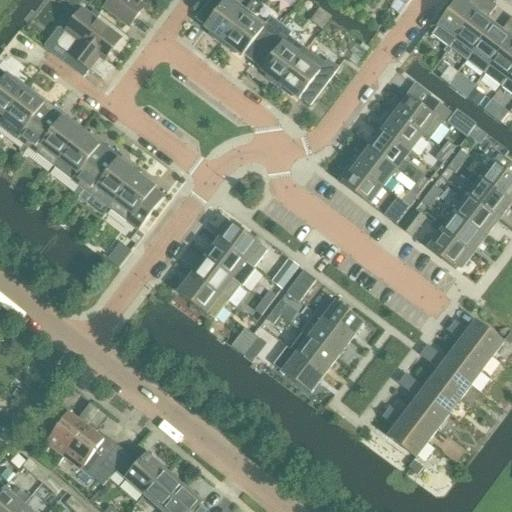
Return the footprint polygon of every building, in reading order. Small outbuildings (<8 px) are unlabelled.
[(144,0),(111,0),(105,10),(130,29),(146,8),(141,5),(144,0)] [(232,0),(211,0),(196,21),(206,28),(205,30),(214,36),(214,41),(222,47),(248,12),(232,0)] [(447,55),(488,0),(486,0),(472,0),(468,6),(460,0),(457,4),(450,5),(439,18),(441,25),(432,36),(447,48),(444,53),(447,55)] [(467,63),(495,27),(487,21),(497,8),(488,0),(447,55),(448,56),(452,51),(467,63)] [(105,62),(122,40),(83,11),(57,46),(69,56),(63,64),(84,80),(100,59),(105,62)] [(272,18),(266,26),(248,12),(222,47),(230,53),(235,52),(243,58),(244,57),(253,64),(282,26),(272,18)] [(484,76),(511,39),(511,19),(502,32),(495,27),(467,63),(484,76)] [(290,38),(293,34),(282,26),(253,64),(263,71),(262,73),(270,79),(271,84),(279,90),(308,51),(290,38)] [(502,89),(511,75),(511,39),(484,76),(502,89)] [(328,61),(326,65),(308,51),(279,90),(287,96),(292,95),(300,101),(301,100),(311,108),(340,70),(328,61)] [(511,75),(502,89),(511,96),(511,75)] [(8,77),(4,81),(0,78),(0,121),(2,123),(28,89),(21,83),(16,83),(8,77)] [(37,100),(36,95),(28,89),(2,123),(0,124),(0,127),(25,146),(20,153),(22,154),(56,110),(46,102),(44,105),(37,100)] [(430,100),(423,109),(409,99),(402,108),(398,105),(391,114),(395,117),(423,138),(429,143),(450,115),(430,100)] [(64,120),(66,117),(56,110),(22,154),(25,156),(29,150),(55,169),(84,131),(76,125),(71,125),(64,120)] [(411,155),(423,138),(395,117),(389,125),(385,123),(379,131),(411,155)] [(92,142),(92,137),(84,131),(55,169),(80,188),(75,195),(78,196),(112,152),(102,144),(99,147),(92,142)] [(377,142),(370,151),(398,172),(411,155),(379,131),(373,139),(377,142)] [(449,157),(456,149),(448,143),(442,151),(449,157)] [(359,157),(353,165),(385,189),(393,178),(396,181),(411,192),(416,186),(400,175),(397,172),(398,172),(370,151),(363,160),(359,157)] [(443,166),(449,157),(442,151),(435,160),(443,166)] [(120,162),(122,159),(112,152),(78,196),(80,198),(85,192),(110,211),(139,173),(132,167),(127,167),(120,162)] [(461,167),(468,158),(461,152),(454,161),(461,167)] [(495,164),(481,181),(511,204),(511,164),(501,156),(495,164)] [(455,175),(461,167),(454,161),(448,169),(455,175)] [(350,176),(343,186),(371,207),(385,189),(353,165),(347,173),(350,176)] [(148,184),(147,179),(139,173),(110,211),(139,233),(165,198),(155,191),(156,190),(148,184)] [(511,206),(511,204),(481,181),(481,182),(473,175),(467,184),(475,190),(468,199),(496,220),(501,213),(505,216),(511,206)] [(416,186),(424,192),(430,184),(422,178),(416,186)] [(411,209),(424,192),(416,186),(411,192),(403,203),(411,209)] [(435,201),(442,192),(434,187),(428,195),(435,201)] [(429,209),(435,201),(428,195),(422,204),(429,209)] [(491,226),(496,220),(468,199),(462,207),(453,201),(447,209),(487,240),(495,229),(491,226)] [(411,209),(403,203),(398,200),(385,217),(398,227),(411,209)] [(479,251),(487,240),(447,209),(441,217),(449,224),(442,233),(470,254),(471,253),(475,248),(479,251)] [(415,212),(401,230),(412,238),(426,221),(416,213),(415,212)] [(232,225),(219,243),(247,264),(254,270),(268,252),(260,246),(232,225)] [(442,233),(429,251),(456,272),(462,265),(466,268),(474,256),(471,253),(470,254),(442,233)] [(254,270),(247,264),(219,243),(206,260),(234,281),(241,287),(242,287),(255,270),(254,270)] [(241,287),(234,281),(206,260),(193,277),(228,304),(241,287)] [(282,291),(299,268),(289,261),(272,283),(282,291)] [(300,304),(317,282),(304,272),(288,295),(300,304)] [(215,321),(228,304),(193,277),(179,295),(215,321)] [(269,308),(276,298),(269,293),(262,303),(269,308)] [(365,325),(337,304),(329,298),(315,316),(323,322),(351,343),(365,325)] [(281,317),(288,308),(281,302),(274,311),(281,317)] [(262,317),(269,308),(262,303),(255,312),(262,317)] [(274,326),(281,317),(274,311),(267,321),(274,326)] [(315,316),(302,333),(304,334),(338,360),(351,343),(323,322),(315,316)] [(477,323),(470,333),(456,323),(453,328),(494,359),(505,344),(477,323)] [(483,373),(494,359),(453,328),(449,333),(462,343),(455,352),(483,373)] [(240,353),(253,335),(246,330),(233,348),(240,353)] [(304,334),(291,351),(297,356),(325,377),(338,360),(304,334)] [(246,358),(252,350),(260,340),(253,335),(240,353),(246,358)] [(455,352),(448,361),(429,347),(425,352),(472,388),(483,373),(455,352)] [(288,349),(274,367),(284,374),(312,395),(325,377),(297,356),(291,351),(288,349)] [(461,402),(472,388),(425,352),(421,357),(440,372),(433,381),(461,402)] [(433,381),(426,390),(407,376),(403,381),(450,416),(461,402),(433,381)] [(440,431),(450,416),(403,381),(399,386),(419,400),(411,410),(440,431)] [(60,404),(43,427),(54,436),(47,446),(64,459),(100,412),(91,405),(78,422),(70,416),(72,413),(60,404)] [(411,410),(404,419),(391,409),(387,414),(429,445),(440,431),(411,410)] [(100,412),(64,459),(81,472),(82,472),(93,480),(103,488),(116,473),(131,457),(118,447),(106,438),(104,441),(96,435),(108,418),(100,412)] [(417,460),(429,445),(387,414),(383,419),(397,429),(389,439),(417,460)] [(149,455),(149,456),(140,448),(118,473),(127,481),(126,481),(145,498),(168,472),(149,455)] [(20,470),(27,463),(19,456),(13,464),(20,470)] [(27,463),(23,468),(35,479),(43,486),(50,479),(47,477),(30,461),(27,463)] [(419,477),(425,470),(415,462),(410,469),(419,477)] [(167,473),(145,498),(160,511),(164,511),(185,489),(167,473)] [(50,479),(43,486),(56,498),(62,490),(50,479)] [(0,511),(20,511),(26,506),(8,489),(0,497),(0,511)] [(185,489),(164,511),(206,511),(201,507),(203,505),(185,489)] [(72,498),(66,505),(73,511),(84,511),(86,511),(72,498)]
